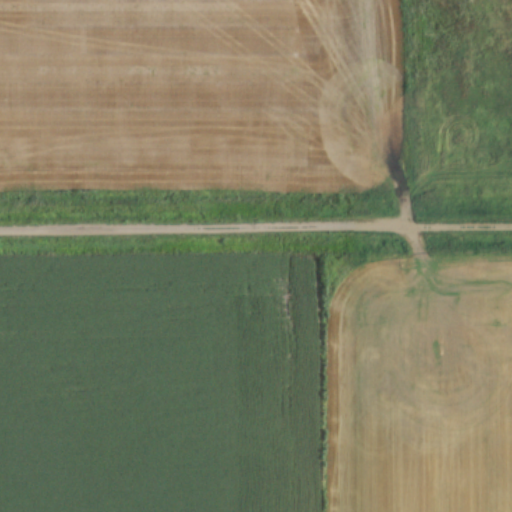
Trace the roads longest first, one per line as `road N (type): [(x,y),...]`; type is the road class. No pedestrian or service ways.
road 1 (residential): [(511,223),(0,227)]
road 2 (track): [(409,224),(416,264),(511,414)]
